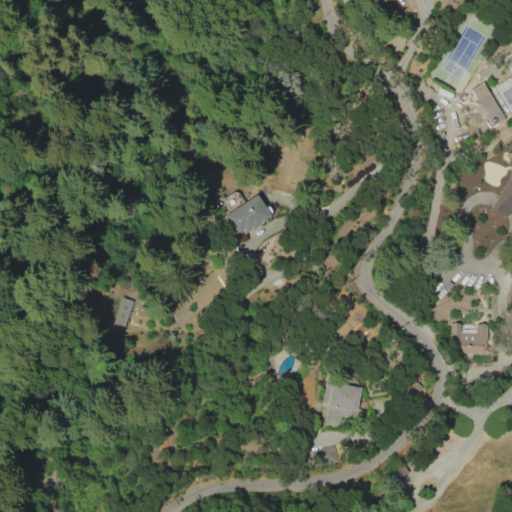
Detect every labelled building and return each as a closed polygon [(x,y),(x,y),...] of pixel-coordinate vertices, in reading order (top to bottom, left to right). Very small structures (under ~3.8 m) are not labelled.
[(483,112),(490,125),(504,118),(497,105),(483,112)] [(511,173),(508,173),(490,208),(507,216),(511,203),(511,173)] [(236,237),(270,217),(256,194),(222,214),(236,237)] [(112,323),(124,326),(132,300),(120,297),(112,323)] [(484,353),(485,324),(474,324),(474,332),(460,331),(460,323),(450,323),(449,352),(484,353)] [(359,386),(324,381),(320,406),(326,407),(323,425),(339,427),(341,416),(353,418),(359,386)] [(388,475),(393,482),(408,472),(403,465),(388,475)]
